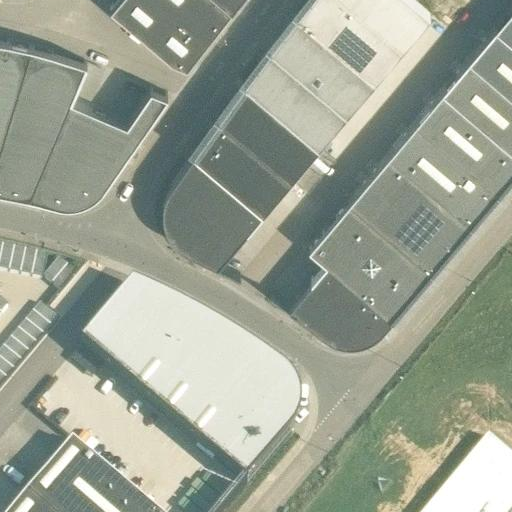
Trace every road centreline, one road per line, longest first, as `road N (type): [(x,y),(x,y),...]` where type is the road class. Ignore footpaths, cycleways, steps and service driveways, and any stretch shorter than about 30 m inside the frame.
road 1 (unclassified): [(101,241),(236,306),(352,396)]
road 2 (unclassified): [(352,396),(511,210)]
road 3 (unclassified): [(0,20),(138,61),(210,93)]
road 4 (unclassified): [(101,241),(210,93)]
road 5 (unclassified): [(256,511),(352,396)]
